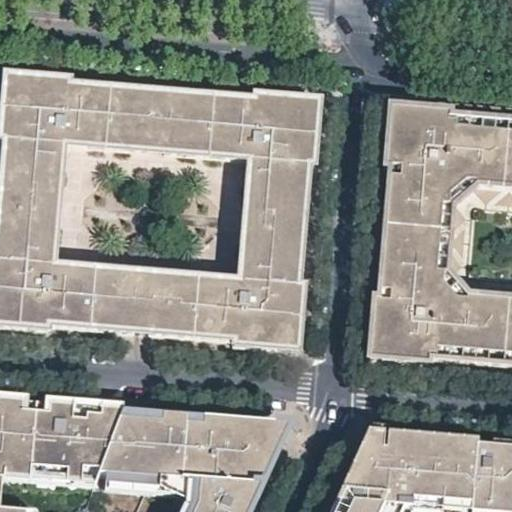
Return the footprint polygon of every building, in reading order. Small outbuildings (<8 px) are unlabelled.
[(15,79),(2,78),(1,90),(14,91),(15,79)] [(69,84),(15,79),(14,91),(1,90),(0,107),(0,142),(2,143),(0,167),(0,196),(60,201),(65,148),(148,155),(153,97),(68,90),(69,84)] [(161,98),(153,97),(148,155),(156,156),(164,157),(169,98),(161,98)] [(313,170),(317,118),(303,116),(304,104),(253,100),(253,105),(169,98),(164,157),(247,163),(243,215),(302,221),(307,169),(313,170)] [(318,105),(304,104),(303,116),(317,118),(318,105)] [(452,116),(391,111),(385,172),(393,172),(388,228),(448,233),(451,202),(476,182),(502,184),(507,127),(451,123),(452,116)] [(511,127),(507,127),(502,184),(510,185),(511,184),(511,127)] [(59,208),(60,201),(0,196),(0,211),(59,216),(59,208)] [(0,329),(48,333),(48,328),(133,335),(138,274),(54,267),(59,216),(0,211),(0,329)] [(302,221),(243,215),(242,223),(241,231),(301,235),(302,228),(302,221)] [(447,240),(448,233),(388,228),(387,235),(387,243),(446,248),(447,240)] [(231,348),(285,353),(286,340),(299,340),(304,288),(297,288),(301,235),(241,231),(237,282),(153,275),(149,336),(231,343),(231,348)] [(370,359),(431,364),(432,357),(487,362),(492,305),(464,302),(444,278),(446,248),(387,243),(382,300),(375,300),(370,359)] [(146,274),(138,274),(133,335),(141,335),(149,336),(153,275),(146,274)] [(499,305),(492,305),(487,362),(494,363),(502,364),(507,306),(499,305)] [(511,306),(507,306),(502,364),(511,364),(511,306)] [(298,354),(299,340),(286,340),(285,353),(298,354)] [(0,511),(0,482),(9,483),(10,476),(98,483),(99,480),(123,414),(102,413),(101,418),(88,418),(88,420),(75,420),(75,411),(51,409),(50,417),(38,416),(23,414),(24,407),(16,406),(0,405),(0,511)] [(38,408),(24,407),(23,414),(38,416),(38,408)] [(51,409),(38,408),(38,416),(50,417),(51,409)] [(86,411),(75,411),(75,420),(88,420),(88,418),(101,418),(102,413),(86,411)] [(288,429),(123,414),(99,480),(105,480),(191,487),(184,501),(179,511),(250,511),(256,500),(288,429)] [(466,444),(368,436),(341,493),(347,493),(343,500),(341,506),(336,505),(332,511),(376,511),(378,509),(398,510),(408,511),(409,499),(468,504),(467,511),(485,511),(486,505),(511,507),(511,447),(480,445),(480,450),(473,449),(466,449),(466,444)] [(9,483),(95,490),(98,483),(10,476),(9,483)] [(191,487),(105,480),(104,495),(184,501),(191,487)] [(467,511),(468,504),(409,499),(408,511),(417,511),(467,511)]
